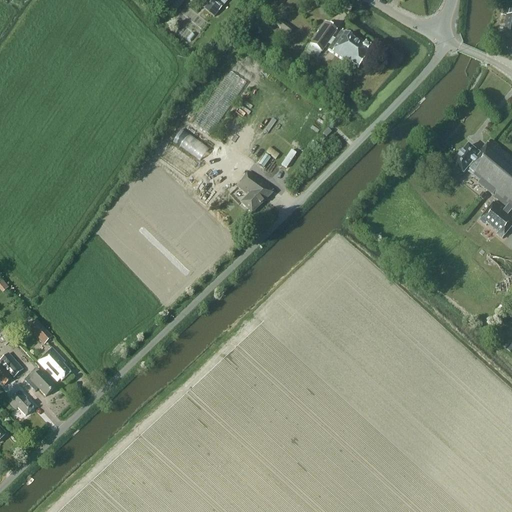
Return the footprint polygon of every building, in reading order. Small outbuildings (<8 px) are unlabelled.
[(228,1),(227,0),(212,0),(205,9),(214,17),(228,1)] [(504,34),(502,48),(511,49),(511,10),(510,10),(509,16),(507,16),(504,34)] [(279,21),(276,26),(290,35),(293,31),(279,21)] [(325,23),(307,49),(318,56),(321,52),(322,52),(327,44),(332,38),(337,31),(325,23)] [(331,47),(328,51),(349,66),(350,64),(358,69),(370,53),(368,52),(369,50),(364,46),(363,48),(352,40),(345,35),(341,32),(335,41),(331,47)] [(246,84),(229,72),(193,125),(209,137),(246,84)] [(331,133),(328,129),(322,134),(326,138),(331,133)] [(203,158),(210,147),(183,131),(176,142),(203,158)] [(511,212),(511,158),(492,142),(479,155),(469,146),(453,166),(464,175),(467,172),(480,182),(478,184),(506,208),(511,212)] [(165,156),(191,176),(200,164),(174,144),(165,156)] [(259,165),(264,168),(270,158),(265,155),(259,165)] [(273,190),(248,172),(237,187),(248,196),(240,203),(251,215),(266,201),(264,199),(273,190)] [(505,210),(495,201),(479,221),(486,226),(487,225),(497,234),(497,235),(502,239),(511,226),(511,215),(510,214),(511,212),(506,208),(505,210)] [(51,337),(36,320),(28,327),(40,340),(41,338),(45,342),(51,337)] [(60,380),(61,382),(70,374),(62,365),(64,363),(51,349),(37,362),(57,383),(60,380)] [(23,370),(8,354),(0,360),(0,364),(13,379),(23,370)] [(0,381),(4,386),(11,380),(0,366),(0,381)] [(54,389),(36,369),(27,377),(30,381),(26,385),(34,394),(38,390),(45,397),(54,389)] [(26,399),(19,392),(8,403),(15,410),(17,408),(25,417),(33,409),(25,401),(26,399)]
